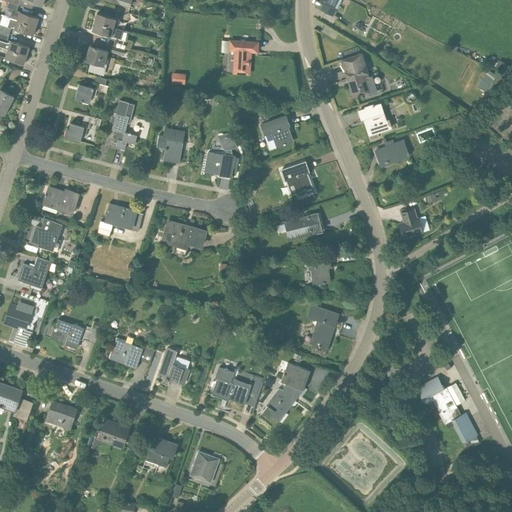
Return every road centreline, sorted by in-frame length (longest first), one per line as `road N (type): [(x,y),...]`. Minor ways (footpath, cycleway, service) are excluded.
road 1 (residential): [(273,471),(220,427),(0,353)]
road 2 (tertiary): [(381,269),(368,209),(317,85),(304,0)]
road 3 (residential): [(226,210),(14,156)]
road 4 (residential): [(14,156),(63,0)]
road 5 (tertiary): [(273,471),(334,401),(367,342)]
road 6 (unclassified): [(381,269),(432,244),(511,186)]
road 7 (unclassified): [(429,469),(393,378),(367,342)]
